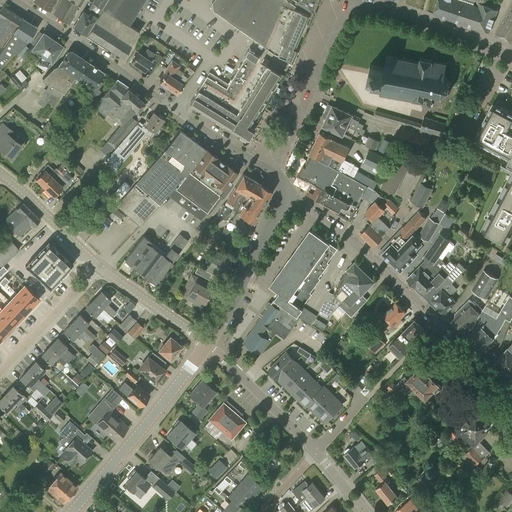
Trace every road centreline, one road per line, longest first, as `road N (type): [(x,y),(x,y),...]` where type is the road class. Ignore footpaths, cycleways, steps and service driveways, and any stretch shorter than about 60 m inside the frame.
road 1 (residential): [(275,169),(226,146),(11,0)]
road 2 (residential): [(283,199),(368,253),(511,398)]
road 3 (tertiary): [(71,511),(206,344)]
road 4 (tertiary): [(347,0),(275,169)]
road 5 (tertiary): [(206,344),(283,199)]
road 6 (tertiary): [(508,58),(360,0)]
road 7 (residential): [(317,453),(206,344)]
road 8 (residential): [(0,372),(99,267)]
road 9 (residential): [(99,267),(0,174)]
road 10 (residential): [(206,344),(99,267)]
